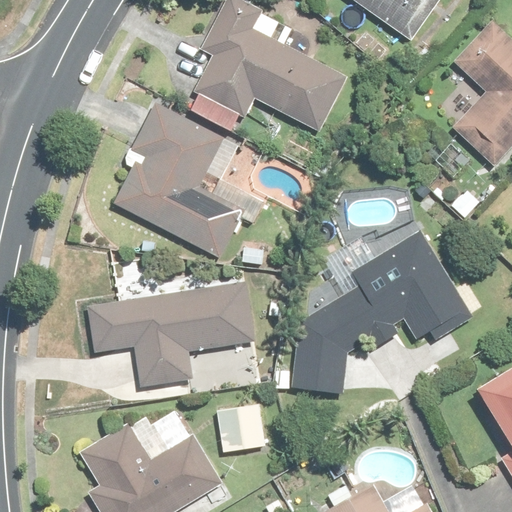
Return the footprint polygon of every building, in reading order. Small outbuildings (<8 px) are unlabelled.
[(270,4),(263,0),(225,0),(203,44),(216,51),(189,104),(239,129),(257,93),(328,129),(357,71),(261,23),(270,4)] [(358,0),(415,40),(443,0),(358,0)] [(456,121),(499,162),(511,148),(511,22),(500,11),(454,59),(486,90),(456,121)] [(406,91),(438,60),(427,49),(395,79),(406,91)] [(155,99),(109,197),(227,252),(252,201),(212,182),(234,136),(155,99)] [(420,339),(473,308),(424,225),(378,252),(365,230),(328,252),(347,284),(301,311),(297,385),(349,388),(351,352),(408,319),(420,339)] [(270,248),(244,245),(241,266),(268,269),(270,248)] [(247,277),(90,304),(98,351),(137,344),(144,384),(198,374),(193,348),(258,337),(247,277)] [(511,361),(486,376),(511,422),(511,459),(509,461),(511,466),(511,361)] [(268,397),(218,404),(224,450),(275,443),(268,397)] [(92,487),(105,511),(175,511),(229,482),(199,429),(149,456),(129,419),(83,445),(103,481),(92,487)] [(433,511),(426,499),(401,511),(394,511),(380,485),(329,511),(433,511)]
